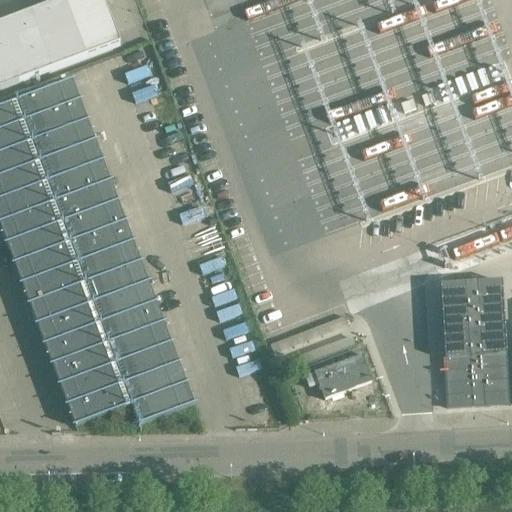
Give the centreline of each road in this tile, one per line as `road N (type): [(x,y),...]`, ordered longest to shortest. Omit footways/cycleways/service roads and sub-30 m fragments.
road 1 (unclassified): [(511,434),(0,455)]
road 2 (unknown): [(511,204),(315,256),(289,252),(273,234),(216,72),(206,0)]
